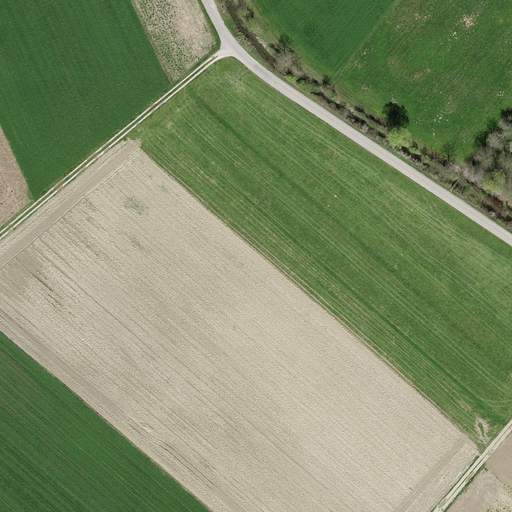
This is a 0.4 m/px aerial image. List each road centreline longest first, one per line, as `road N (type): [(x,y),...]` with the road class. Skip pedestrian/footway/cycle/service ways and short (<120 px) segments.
road 1 (unclassified): [(207,0),(229,45),(271,82),(511,241)]
road 2 (track): [(229,45),(0,234)]
